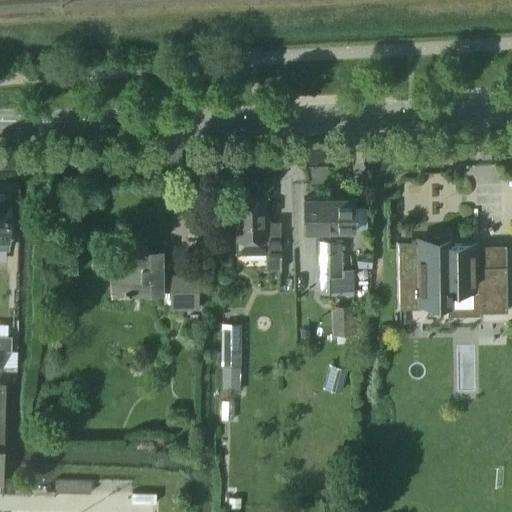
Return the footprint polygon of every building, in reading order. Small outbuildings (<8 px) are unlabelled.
[(0,194),(0,248),(8,249),(8,239),(12,239),(12,225),(9,225),(9,195),(0,194)] [(329,196),(304,196),(304,229),(329,229),(329,196)] [(350,197),(329,197),(329,229),(351,228),(350,197)] [(267,221),(266,198),(255,198),(234,198),(235,254),(265,253),(265,269),(281,269),(280,221),(267,221)] [(414,240),(398,240),(399,308),(421,307),(421,300),(447,300),(447,286),(479,285),(479,309),(481,309),(507,309),(507,299),(506,265),(505,265),(483,265),(474,265),(474,244),(474,243),(446,244),(446,238),(418,238),(418,240),(414,240)] [(340,240),(330,241),(330,270),(340,270),(340,240)] [(330,241),(319,241),(319,270),(330,270),(330,241)] [(161,276),(160,250),(111,252),(112,291),(172,290),(173,308),(198,307),(197,276),(161,276)] [(372,258),(359,258),(359,269),(372,269),(372,258)] [(330,270),(319,270),(319,291),(330,291),(330,270)] [(340,270),(330,270),(330,291),(340,291),(353,291),(352,270),(340,270)] [(353,305),(333,305),(334,334),(354,333),(353,305)] [(241,323),(222,323),(221,392),(238,392),(238,367),(240,367),(241,323)] [(0,334),(0,347),(2,348),(2,351),(11,351),(12,335),(0,334)] [(346,368),(329,364),(323,387),(341,391),(346,368)] [(187,409),(170,407),(168,428),(185,430),(187,409)] [(91,480),(56,480),(56,491),(91,492),(91,480)]
